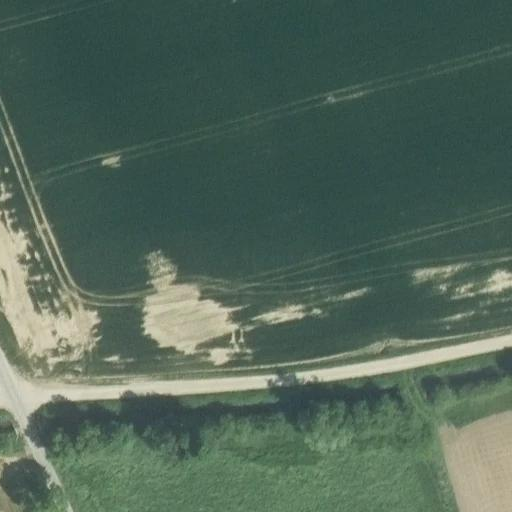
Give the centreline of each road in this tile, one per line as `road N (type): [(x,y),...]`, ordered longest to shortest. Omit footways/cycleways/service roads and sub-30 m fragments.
road 1 (track): [(511,340),(363,372),(0,401)]
road 2 (unclassified): [(67,511),(0,359)]
